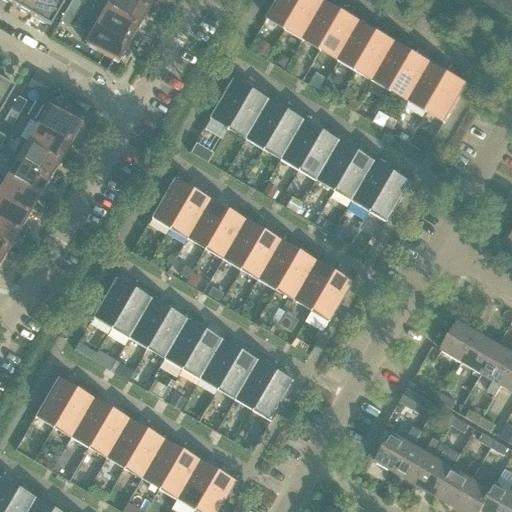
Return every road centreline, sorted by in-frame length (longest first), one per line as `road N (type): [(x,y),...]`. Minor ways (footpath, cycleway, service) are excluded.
road 1 (unclassified): [(319,468),(441,253)]
road 2 (residential): [(130,114),(15,316)]
road 3 (residential): [(130,114),(0,39)]
road 4 (unclassified): [(441,253),(511,130)]
road 5 (residential): [(200,0),(130,114)]
